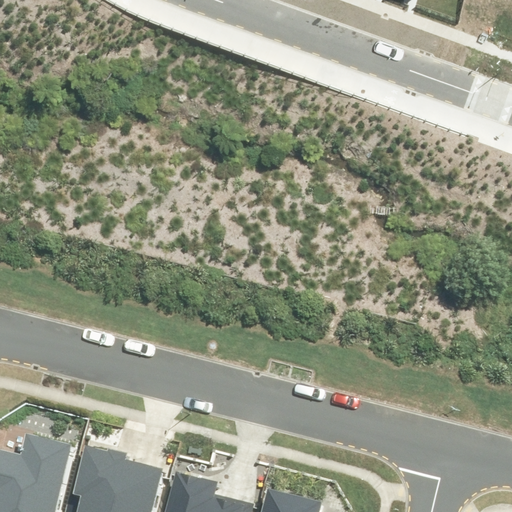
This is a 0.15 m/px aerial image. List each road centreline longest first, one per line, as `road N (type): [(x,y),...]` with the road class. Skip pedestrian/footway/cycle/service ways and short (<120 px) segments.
road 1 (residential): [(0,333),(448,450)]
road 2 (residential): [(511,107),(214,0)]
